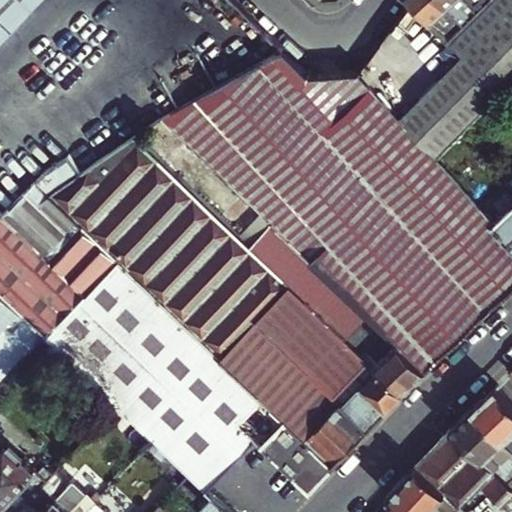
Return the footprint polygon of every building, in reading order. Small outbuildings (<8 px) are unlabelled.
[(0,0),(0,46),(44,0),(0,0)] [(511,0),(489,0),(464,26),(450,41),(462,55),(400,118),(437,159),(510,86),(509,85),(511,81),(511,0)] [(440,0),(413,0),(431,20),(440,12),(453,25),(444,34),(450,41),(464,26),(458,20),(440,0)] [(440,0),(458,20),(464,15),(460,11),(465,7),(458,0),(440,0)] [(272,221),(328,273),(398,340),(427,367),(511,286),(511,242),(493,222),(437,159),(400,118),(358,74),(337,101),(310,75),(284,49),(163,116),(272,221)] [(361,70),(310,75),(337,101),(358,74),(361,70)] [(83,222),(119,256),(180,315),(265,396),(335,462),(371,424),(405,388),(316,304),(251,243),(136,133),(82,172),(59,188),(53,193),(83,222)] [(47,170),(30,188),(43,203),(53,193),(59,188),(82,172),(70,155),(47,170)] [(5,213),(0,208),(0,383),(48,332),(87,291),(46,252),(83,222),(53,193),(43,203),(30,188),(5,213)] [(511,204),(493,222),(511,242),(511,204)] [(328,273),(272,221),(251,243),(316,304),(405,388),(427,367),(398,340),(389,348),(319,282),(328,273)] [(119,256),(83,222),(46,252),(87,291),(119,256)] [(48,332),(120,402),(157,437),(209,487),(258,435),(242,419),(265,396),(180,315),(119,256),(87,291),(48,332)] [(511,400),(497,384),(473,407),(511,447),(511,400)] [(312,487),(335,462),(265,396),(242,419),(258,435),(312,487)] [(511,447),(473,407),(451,427),(508,479),(511,474),(511,447)] [(511,511),(511,483),(508,479),(451,427),(417,463),(459,503),(469,511),(511,511)] [(20,459),(25,454),(12,443),(8,447),(20,459)] [(0,505),(7,511),(16,511),(43,484),(55,471),(49,466),(43,472),(25,454),(20,459),(8,447),(4,451),(0,447),(0,505)] [(449,511),(459,503),(417,463),(389,492),(410,511),(449,511)] [(55,471),(43,484),(55,496),(68,483),(55,471)] [(55,496),(43,484),(16,511),(72,511),(71,510),(89,491),(74,477),(68,483),(55,496)] [(71,510),(72,511),(85,511),(97,499),(89,491),(71,510)] [(235,511),(214,492),(204,503),(213,511),(235,511)] [(167,511),(176,503),(169,496),(154,511),(167,511)] [(97,499),(85,511),(101,511),(106,508),(97,499)] [(197,510),(198,511),(213,511),(204,503),(197,510)]
